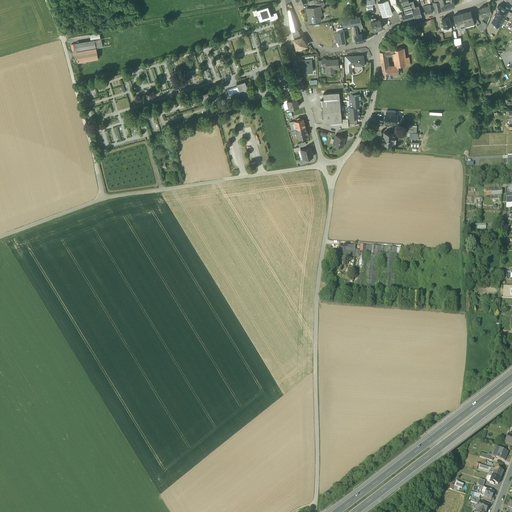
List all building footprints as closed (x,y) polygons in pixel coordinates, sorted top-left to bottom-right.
[(391,14),(386,0),(378,3),(380,9),(381,9),(383,16),(391,14)] [(401,0),(402,2),(405,15),(413,13),(412,9),(410,4),(408,2),(407,0),(401,0)] [(434,0),(435,2),(433,3),(436,12),(442,11),(440,6),(439,0),(434,0)] [(453,0),(448,0),(449,4),(443,5),(440,6),(442,11),(447,9),(455,7),(453,0)] [(482,8),(479,9),(481,16),(491,13),(489,5),(482,7),(482,8)] [(269,17),(271,17),(270,15),(267,6),(257,10),(260,20),(269,17)] [(315,7),(306,9),(309,23),(319,21),(318,15),(322,15),(320,7),(320,6),(315,7)] [(507,10),(499,6),(495,13),(496,14),(492,21),(499,24),(507,10)] [(412,9),(413,13),(414,17),(415,18),(422,16),(419,7),(412,9)] [(292,32),(299,29),(291,10),(288,11),(290,28),(292,32)] [(466,13),(461,14),(465,26),(474,24),(472,17),(470,11),(466,12),(466,13)] [(278,19),(276,13),(270,15),(271,17),(269,17),(270,22),(278,19)] [(461,14),(454,16),(456,26),(458,25),(459,29),(465,27),(465,26),(461,14)] [(360,17),(342,21),(343,28),(353,26),(362,24),(360,17)] [(449,17),(442,20),(444,28),(443,29),(444,30),(452,28),(451,26),(449,17)] [(371,22),(373,31),(382,28),(380,20),(376,21),(371,22)] [(359,31),(357,32),(357,29),(354,30),(356,43),(363,42),(362,34),(360,34),(359,31)] [(343,31),(337,32),(338,42),(338,43),(345,41),(343,31)] [(302,38),(294,40),(296,49),(306,46),(304,42),(303,42),(303,40),(302,38)] [(101,39),(75,44),(76,52),(96,48),(102,47),(101,39)] [(96,48),(76,52),(78,62),(98,59),(96,48)] [(387,57),(386,55),(388,55),(394,54),(395,65),(396,65),(399,66),(406,65),(403,48),(402,48),(379,52),(381,62),(387,61),(387,57)] [(363,55),(346,57),(347,74),(352,74),(351,69),(350,65),(352,65),(353,64),(364,64),(363,55)] [(303,73),(312,72),(311,59),(305,60),(302,60),(303,73)] [(338,59),(331,60),(326,61),(326,66),(326,69),(327,69),(327,75),(332,75),(332,69),(339,68),(338,59)] [(387,61),(381,62),(383,71),(388,70),(399,70),(399,66),(396,65),(395,65),(388,66),(387,61)] [(388,70),(383,71),(384,76),(389,75),(389,78),(393,77),(392,75),(399,74),(399,70),(388,70)] [(245,80),(236,83),(238,87),(241,97),(249,95),(245,80)] [(231,100),(241,97),(238,87),(228,90),(231,100)] [(296,97),(291,99),(288,100),(287,100),(289,108),(289,109),(291,108),(299,106),(296,97)] [(324,100),(320,100),(322,124),(341,122),(342,122),(341,119),(340,99),(324,100)] [(386,114),(385,114),(385,123),(396,123),(396,121),(397,121),(398,120),(398,118),(397,117),(396,117),(396,115),(386,114)] [(300,117),(296,118),(297,120),(294,121),(296,129),(305,127),(303,119),(300,119),(300,117)] [(296,129),(297,133),(298,138),(308,136),(307,133),(308,133),(307,130),(306,131),(305,127),(296,129)] [(394,133),(384,132),(384,138),(382,138),(382,142),(383,142),(383,144),(393,144),(393,139),(394,139),(395,138),(395,135),(393,135),(394,133)] [(345,138),(337,135),(336,138),(335,138),(334,140),(335,140),(334,144),(335,144),(335,145),(337,146),(338,145),(343,147),(344,142),(345,138)] [(310,147),(302,149),(304,159),(313,157),(311,151),(310,147)] [(366,246),(360,245),(357,286),(363,286),(366,246)] [(348,248),(339,247),(338,261),(346,261),(347,256),(354,257),(355,246),(348,246),(348,248)] [(381,247),(367,246),(364,286),(378,287),(381,247)] [(397,248),(384,247),(381,287),(394,288),(397,248)] [(496,453),(493,452),(491,455),(491,457),(493,457),(495,458),(495,457),(504,461),(508,452),(498,448),(496,453)] [(485,466),(479,464),(477,470),(477,471),(488,473),(489,471),(491,468),(485,466)] [(493,473),(493,475),(500,478),(503,471),(500,470),(496,468),(495,468),(493,473)] [(500,478),(493,475),(492,476),(490,481),(494,483),(497,484),(500,478)] [(456,481),(453,488),(459,491),(460,488),(462,489),(464,484),(456,481)] [(486,489),(484,495),(491,499),(494,493),(491,491),(489,490),(486,489)] [(485,511),(488,506),(480,502),(480,503),(479,502),(477,505),(479,506),(477,509),(483,511),(485,511)]
